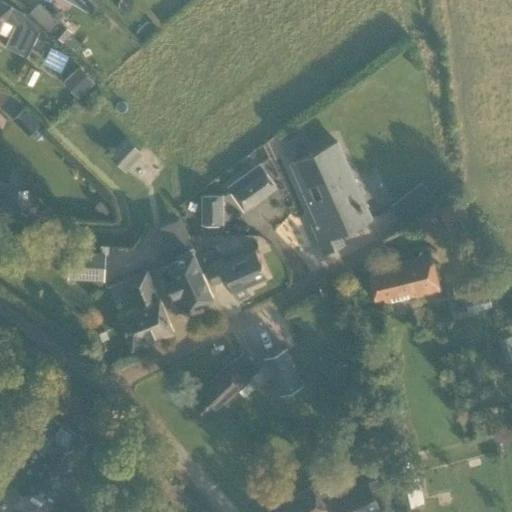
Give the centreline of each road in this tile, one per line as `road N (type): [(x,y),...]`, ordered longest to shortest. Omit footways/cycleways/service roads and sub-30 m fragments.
road 1 (residential): [(107,388),(380,246)]
road 2 (residential): [(230,511),(107,388)]
road 3 (residential): [(107,388),(0,305)]
